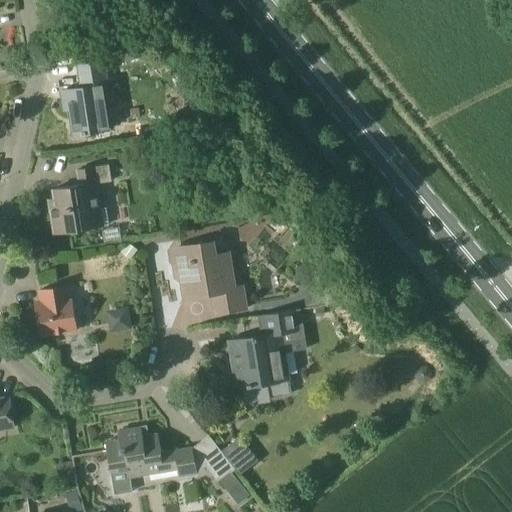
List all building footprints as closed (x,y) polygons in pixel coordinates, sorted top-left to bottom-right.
[(159,44),(107,52),(109,64),(161,56),(159,44)] [(64,110),(69,109),(74,135),(110,129),(102,86),(108,85),(104,61),(77,65),(81,87),(61,91),(64,110)] [(198,137),(172,142),(174,156),(200,151),(198,137)] [(96,182),(111,180),(108,164),(77,169),(80,184),(53,189),(56,207),(50,208),(54,233),(104,225),(96,182)] [(139,249),(128,241),(120,252),(131,260),(139,249)] [(176,268),(177,277),(183,281),(185,297),(212,293),(216,314),(246,309),(242,287),(234,288),(228,253),(215,255),(212,242),(189,246),(192,261),(179,263),(176,268)] [(70,285),(39,290),(43,312),(38,313),(41,335),(77,329),(70,285)] [(305,294),(306,301),(318,299),(315,287),(308,287),(305,294)] [(130,304),(107,308),(111,330),(134,326),(130,304)] [(323,316),(324,309),(317,308),(316,315),(323,316)] [(281,333),(299,330),(295,309),(258,315),(261,335),(229,340),(233,363),(237,362),(241,387),(245,387),(269,383),(290,379),(285,349),(283,349),(281,333)] [(428,368),(422,367),(417,371),(417,376),(419,381),(425,382),(430,379),(431,373),(428,368)] [(10,397),(0,398),(0,429),(14,427),(10,397)] [(181,475),(197,472),(193,447),(161,453),(158,433),(143,436),(142,427),(118,431),(119,440),(106,442),(110,471),(128,468),(130,477),(150,474),(148,468),(178,463),(181,475)] [(239,438),(223,451),(241,475),(259,462),(239,438)] [(206,466),(217,481),(231,470),(232,472),(235,470),(223,453),(206,466)] [(76,483),(73,462),(56,465),(61,486),(76,483)] [(231,470),(217,481),(236,505),(250,495),(232,472),(231,470)] [(70,511),(71,511),(82,509),(77,489),(65,493),(70,511)]
